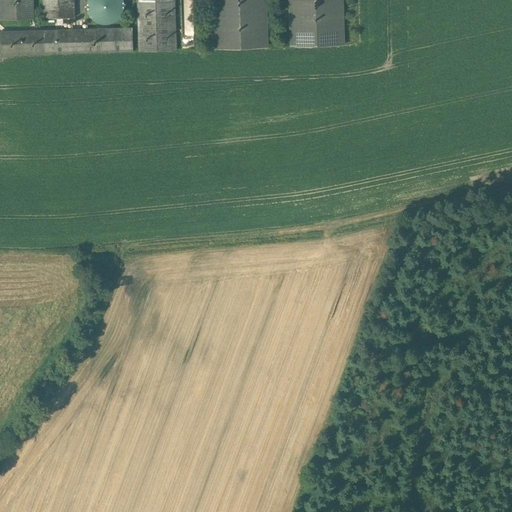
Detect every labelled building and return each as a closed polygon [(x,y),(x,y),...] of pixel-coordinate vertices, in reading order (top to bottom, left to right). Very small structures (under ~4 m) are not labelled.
[(32,0),(0,0),(0,19),(34,18),(32,0)] [(74,0),(42,0),(43,18),(75,17),(74,0)] [(87,0),(87,1),(87,4),(87,7),(87,10),(88,13),(90,15),(92,18),(94,20),(97,22),(99,23),(102,24),(106,24),(109,24),(112,23),(114,22),(117,20),(119,18),(121,16),(123,13),(124,10),(124,7),(124,4),(124,1),(123,0),(87,0)] [(174,0),(137,0),(139,51),(177,49),(174,0)] [(265,0),(213,0),(215,48),(267,47),(265,0)] [(341,0),(289,0),(291,46),(343,45),(341,0)] [(132,27),(0,31),(0,34),(1,54),(133,51),(132,27)]
